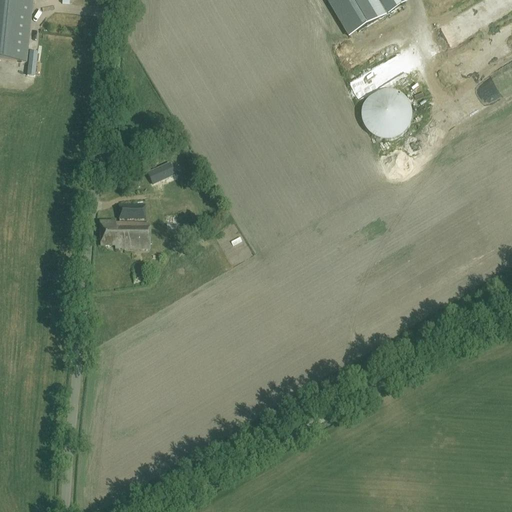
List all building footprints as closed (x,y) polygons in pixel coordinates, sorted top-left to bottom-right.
[(0,0),(0,60),(26,63),(32,0),(0,0)] [(326,0),(349,38),(409,2),(407,0),(326,0)] [(408,132),(413,125),(415,116),(414,107),(410,99),(405,93),(398,89),(390,87),(381,88),(374,91),(368,97),(363,104),(361,113),(362,123),(367,131),(374,137),(382,140),(391,141),(400,138),(408,132)] [(119,207),(119,221),(145,221),(144,202),(123,203),(123,206),(119,207)] [(150,250),(150,225),(119,224),(115,224),(115,223),(99,223),(101,247),(115,246),(115,249),(122,249),(122,250),(150,250)]
